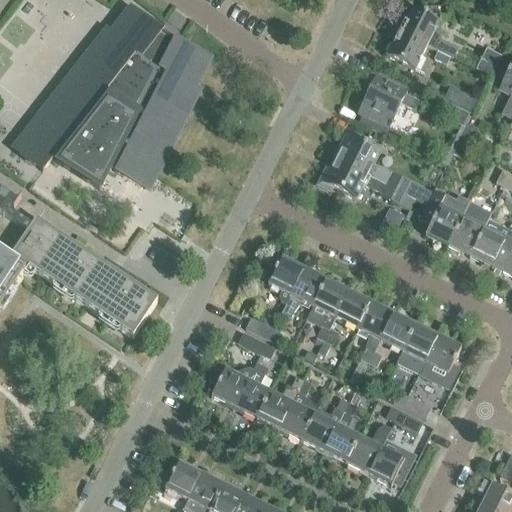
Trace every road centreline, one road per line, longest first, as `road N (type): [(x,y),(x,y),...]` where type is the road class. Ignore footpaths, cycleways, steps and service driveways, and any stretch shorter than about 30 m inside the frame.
road 1 (residential): [(88,511),(250,201)]
road 2 (residential): [(511,332),(250,201)]
road 3 (residential): [(311,83),(178,0)]
road 4 (residential): [(250,201),(311,83)]
